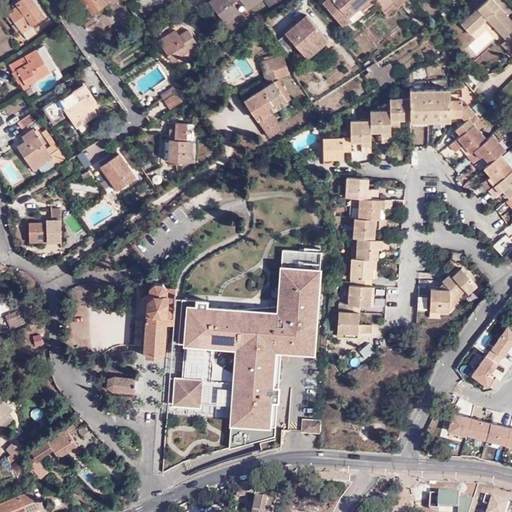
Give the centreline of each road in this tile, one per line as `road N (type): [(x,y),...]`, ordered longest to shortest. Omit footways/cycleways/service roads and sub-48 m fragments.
road 1 (tertiary): [(369,463),(286,456),(137,511)]
road 2 (residential): [(55,0),(136,111),(134,124),(115,136)]
road 3 (residential): [(0,214),(6,246),(47,278),(133,269)]
